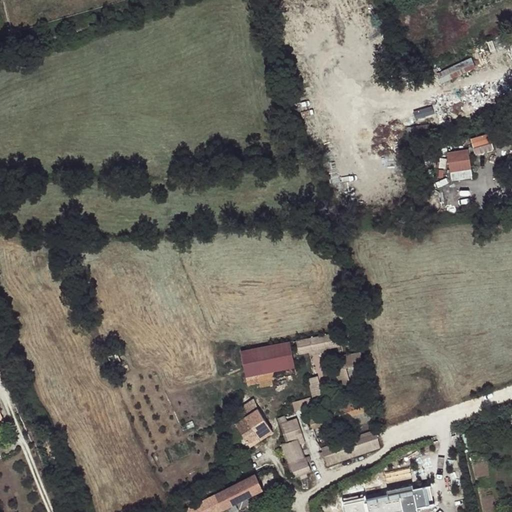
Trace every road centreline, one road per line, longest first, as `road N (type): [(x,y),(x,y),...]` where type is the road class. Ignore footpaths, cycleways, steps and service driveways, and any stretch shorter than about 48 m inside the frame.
road 1 (track): [(329,482),(294,402),(269,410),(258,393),(240,395),(171,233),(167,178)]
road 2 (unclassified): [(303,504),(382,456),(388,436),(511,395)]
